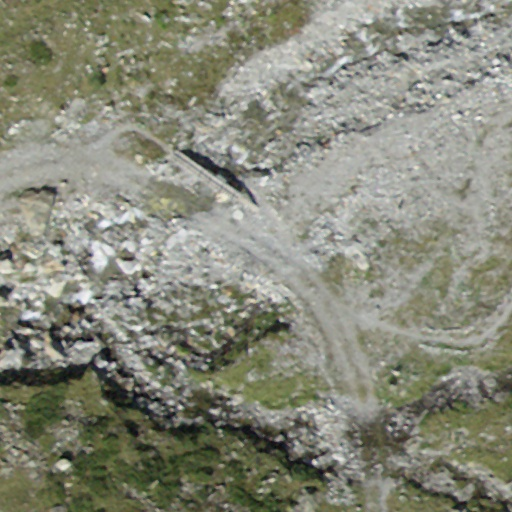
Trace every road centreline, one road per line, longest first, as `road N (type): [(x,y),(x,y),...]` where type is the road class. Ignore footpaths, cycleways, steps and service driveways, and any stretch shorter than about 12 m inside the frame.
road 1 (track): [(52,163),(129,173),(308,283),(334,317)]
road 2 (track): [(334,317),(364,424),(376,511)]
